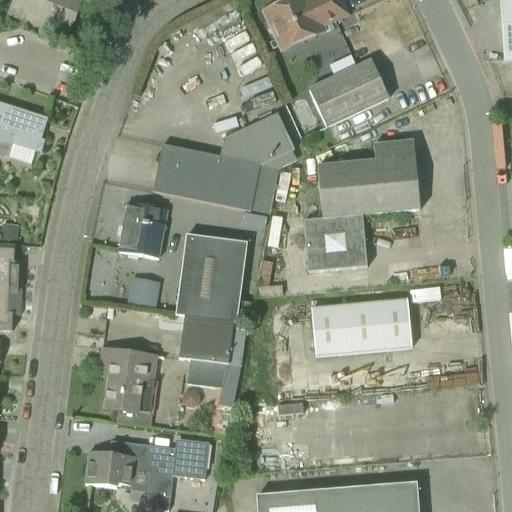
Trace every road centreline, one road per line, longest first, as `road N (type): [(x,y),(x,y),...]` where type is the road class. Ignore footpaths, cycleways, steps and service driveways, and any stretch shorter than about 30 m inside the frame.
road 1 (residential): [(29,511),(73,184),(131,17),(156,0)]
road 2 (residential): [(511,477),(480,130),(467,80),(429,0)]
